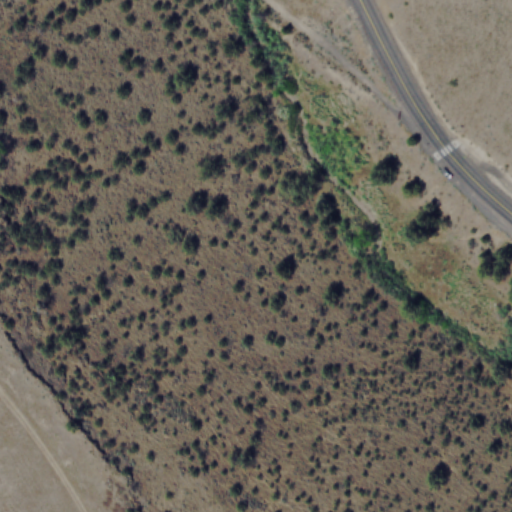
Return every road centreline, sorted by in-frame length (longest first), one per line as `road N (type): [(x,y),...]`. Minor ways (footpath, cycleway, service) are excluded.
road 1 (tertiary): [(511,212),(441,148),(360,0)]
road 2 (track): [(441,148),(430,155),(268,0)]
